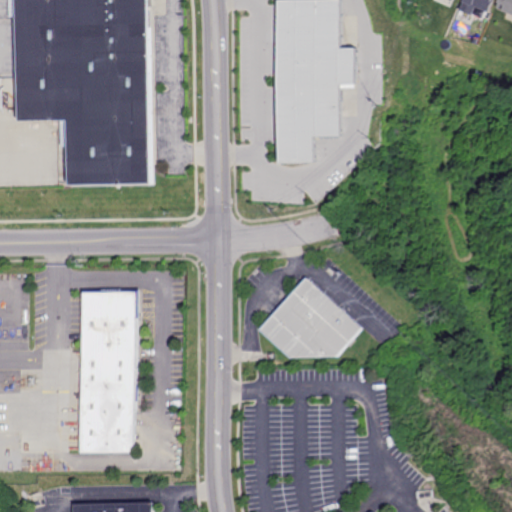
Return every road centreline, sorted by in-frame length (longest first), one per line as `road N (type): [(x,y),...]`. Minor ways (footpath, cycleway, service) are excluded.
road 1 (tertiary): [(215,0),(225,511)]
road 2 (tertiary): [(331,226),(251,241),(0,246)]
